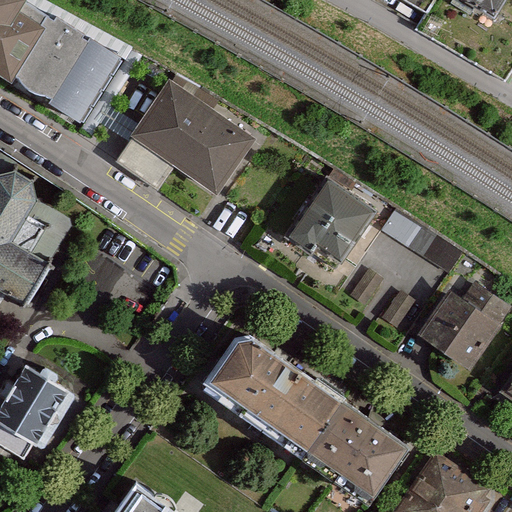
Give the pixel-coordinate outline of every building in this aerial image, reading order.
[(0,0),(0,67),(84,121),(120,59),(18,0),(0,0)] [(436,0),(485,28),(501,0),(436,0)] [(174,76),(115,156),(156,186),(173,163),(212,192),(252,138),(207,105),(216,94),(174,76)] [(0,298),(20,310),(68,228),(66,218),(49,208),(46,187),(28,177),(33,170),(0,150),(0,298)] [(322,178),(284,235),(334,269),(373,213),(322,178)] [(397,211),(384,231),(449,274),(463,253),(397,211)] [(367,268),(348,295),(362,305),(381,278),(367,268)] [(443,293),(415,334),(468,370),(510,308),(470,282),(457,302),(443,293)] [(413,301),(399,291),(380,318),(395,327),(413,301)] [(224,338),(194,382),(211,394),(213,391),(297,449),(331,400),(241,338),(224,338)] [(18,367),(0,400),(0,447),(22,459),(30,444),(39,449),(68,394),(47,383),(51,376),(33,367),(30,373),(18,367)] [(398,447),(331,400),(297,449),(365,495),(398,447)] [(428,457),(392,511),(478,511),(482,507),(479,504),(485,494),(428,457)] [(160,511),(127,488),(110,511),(160,511)]
